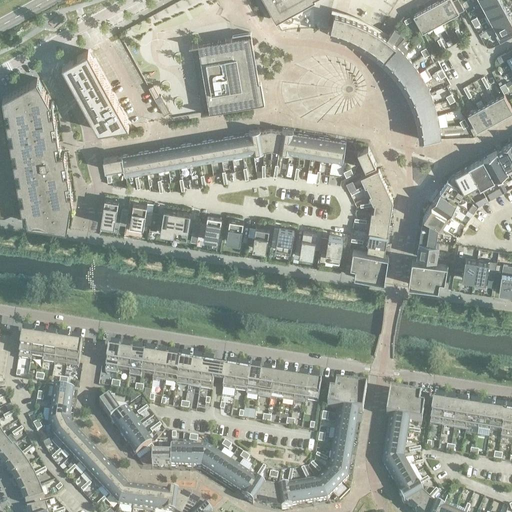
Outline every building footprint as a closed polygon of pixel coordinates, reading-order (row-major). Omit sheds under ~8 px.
[(264,0),(275,19),(310,0),(264,0)] [(450,17),(440,0),(431,5),(441,22),(450,17)] [(440,0),(450,17),(459,12),(456,6),(452,0),(440,0)] [(500,0),(490,0),(482,4),(488,15),(504,6),(500,0)] [(461,3),(456,6),(459,12),(464,9),(461,3)] [(441,22),(431,5),(422,10),(432,27),(436,34),(444,29),(441,22)] [(504,6),(488,15),(494,25),(494,26),(510,17),(504,6)] [(384,59),(396,45),(397,45),(405,37),(394,28),(389,35),(379,28),(369,22),(358,17),(347,13),(335,10),(332,9),(329,24),(331,25),(330,31),(340,34),(350,37),(359,41),(368,46),(376,52),(384,59)] [(432,27),(422,10),(413,15),(422,32),(432,27)] [(511,30),(511,20),(510,17),(494,26),(494,25),(491,27),(500,43),(511,36),(511,32),(511,31),(511,30)] [(53,34),(63,26),(59,22),(49,30),(53,34)] [(262,102),(250,33),(232,36),(232,38),(189,45),(189,46),(191,46),(202,112),(200,112),(201,113),(262,102)] [(397,45),(396,45),(384,59),(391,66),(405,53),(397,45)] [(88,50),(62,65),(98,131),(129,125),(88,50)] [(412,62),(405,53),(391,66),(398,74),(412,62)] [(419,72),(412,62),(398,74),(404,82),(419,72)] [(425,82),(419,72),(404,82),(409,91),(425,82)] [(0,217),(4,218),(19,211),(22,211),(26,210),(28,222),(67,229),(67,227),(62,226),(64,217),(68,217),(71,203),(73,202),(71,192),(67,193),(66,183),(69,182),(68,172),(64,173),(62,163),(66,162),(64,152),(57,153),(55,143),(59,143),(57,132),(53,133),(52,123),(55,123),(54,112),(50,113),(48,103),(52,103),(52,101),(50,101),(43,88),(38,91),(33,82),(38,80),(37,78),(3,97),(5,109),(1,110),(0,109),(0,217)] [(430,93),(425,82),(409,91),(413,100),(430,93)] [(153,85),(149,88),(164,115),(169,112),(170,112),(161,95),(159,96),(153,85)] [(434,104),(430,93),(413,100),(417,109),(434,104)] [(511,111),(511,109),(504,94),(494,99),(504,116),(511,111)] [(504,116),(494,99),(485,104),(495,121),(504,116)] [(437,115),(434,104),(417,109),(419,119),(437,115)] [(495,121),(485,104),(476,109),(486,126),(495,121)] [(486,126),(476,109),(467,114),(477,131),(486,126)] [(445,113),(437,115),(419,119),(421,129),(439,127),(447,126),(445,113)] [(440,139),(439,127),(421,129),(422,140),(440,139)] [(249,133),(253,152),(263,151),(260,131),(260,129),(249,131),(249,133)] [(263,151),(271,149),(271,129),(260,131),(263,151)] [(271,149),(279,151),(282,131),(271,129),(271,149)] [(279,151),(289,152),(292,135),(293,131),(282,129),(282,131),(279,151)] [(242,154),(253,152),(249,133),(243,134),(244,136),(239,137),(242,154)] [(296,135),(292,135),(289,152),(288,155),(300,156),(300,154),(303,135),(297,134),(296,135)] [(303,135),(300,154),(310,156),(313,138),(309,137),(309,136),(303,135)] [(239,137),(235,137),(234,136),(228,137),(232,156),(242,154),(239,137)] [(222,138),(222,140),(218,140),(221,158),(232,156),(228,137),(222,138)] [(313,138),(310,156),(321,157),(324,138),(318,137),(318,139),(313,138)] [(321,157),(331,159),(332,159),(334,142),(330,141),(330,139),(324,138),(321,157)] [(210,160),(221,158),(218,140),(213,141),(213,139),(207,140),(210,160)] [(200,162),(210,160),(207,140),(201,142),(201,143),(197,144),(200,162)] [(342,163),(343,161),(346,142),(339,140),(339,142),(334,142),(332,159),(331,159),(331,161),(342,163)] [(192,145),(192,143),(186,144),(189,163),(200,162),(197,144),(192,145)] [(511,169),(511,145),(511,143),(502,147),(503,148),(501,148),(502,149),(503,148),(504,150),(498,153),(497,151),(498,151),(498,150),(497,151),(497,150),(497,151),(508,172),(511,169)] [(178,165),(189,163),(186,144),(179,145),(180,147),(175,148),(178,165)] [(368,146),(357,151),(365,169),(376,164),(368,146)] [(168,167),(178,165),(175,148),(171,149),(170,147),(164,148),(168,167)] [(157,169),(168,167),(164,148),(158,149),(159,151),(154,151),(157,169)] [(149,152),(149,150),(143,151),(146,171),(157,169),(154,151),(149,152)] [(143,151),(137,153),(137,154),(133,155),(136,173),(146,171),(143,151)] [(494,179),(508,172),(497,151),(483,158),(494,179)] [(125,175),(136,173),(133,155),(128,156),(128,154),(122,155),(124,167),(123,167),(125,175)] [(105,170),(123,167),(124,167),(122,155),(103,158),(105,170)] [(483,158),(469,166),(480,187),(494,179),(483,158)] [(464,191),(478,183),(469,166),(451,176),(448,180),(464,191)] [(383,178),(378,169),(360,177),(365,187),(367,186),(366,186),(383,178)] [(353,176),(345,179),(348,185),(355,182),(353,176)] [(387,188),(383,178),(366,186),(367,186),(371,195),(387,188)] [(464,191),(448,180),(439,192),(456,203),(464,191)] [(498,187),(502,194),(507,191),(503,184),(498,187)] [(393,201),(387,188),(371,195),(369,195),(373,204),(374,204),(375,204),(393,201)] [(456,203),(439,192),(431,204),(453,218),(457,212),(452,209),(456,203)] [(104,199),(100,224),(114,226),(118,201),(104,199)] [(391,215),(393,201),(375,204),(374,204),(373,212),(391,215)] [(133,203),(129,224),(143,227),(144,223),(150,224),(152,212),(146,211),(147,206),(133,203)] [(453,218),(431,204),(423,216),(438,226),(446,231),(454,219),(453,218)] [(468,210),(473,214),(477,208),(472,205),(468,210)] [(177,211),(164,208),(160,233),(173,235),(177,211)] [(187,237),(191,213),(177,211),(173,235),(187,237)] [(373,212),(371,212),(370,222),(389,225),(391,215),(373,212)] [(200,223),(198,235),(204,236),(204,238),(218,241),(218,237),(220,237),(222,226),(220,225),(221,218),(207,215),(206,224),(200,223)] [(438,226),(423,216),(420,232),(419,240),(435,243),(438,228),(437,228),(438,226)] [(229,219),(226,241),(240,243),(243,221),(229,219)] [(389,225),(370,222),(368,232),(387,235),(389,225)] [(269,229),(256,227),(252,248),(266,250),(269,229)] [(294,230),(279,227),(276,248),(290,250),(294,230)] [(303,231),(299,255),(313,257),(317,233),(303,231)] [(387,235),(368,232),(366,243),(368,243),(368,242),(386,245),(387,235)] [(321,253),(320,261),(325,262),(325,265),(338,267),(342,237),(329,235),(326,254),(321,253)] [(419,240),(416,256),(436,259),(439,243),(435,243),(419,240)] [(368,242),(368,243),(367,252),(367,253),(373,254),(384,255),(386,245),(368,242)] [(367,252),(353,250),(350,266),(366,268),(367,262),(372,262),(373,254),(367,253),(367,252)] [(384,255),(373,254),(372,262),(373,263),(370,278),(384,280),(388,256),(384,255)] [(474,280),(477,260),(465,258),(462,278),(474,280)] [(427,262),(412,259),(408,284),(422,286),(424,271),(425,271),(427,262)] [(485,282),(489,262),(477,260),(474,280),(485,282)] [(366,268),(350,266),(346,265),(345,274),(370,278),(373,263),(372,262),(367,262),(366,268)] [(447,265),(427,262),(425,271),(430,272),(429,279),(445,281),(447,265)] [(511,266),(503,265),(499,289),(511,291),(511,266)] [(424,271),(422,286),(447,290),(449,282),(445,281),(429,279),(430,272),(425,271),(424,271)] [(34,338),(22,336),(18,359),(31,361),(32,357),(31,357),(34,338)] [(46,340),(34,338),(31,357),(32,357),(43,359),(46,340)] [(58,342),(46,340),(43,359),(42,363),(54,365),(58,342)] [(70,344),(58,342),(54,365),(66,367),(70,344)] [(82,346),(70,344),(66,367),(78,369),(82,346)] [(121,352),(109,350),(105,373),(118,375),(118,371),(121,352)] [(133,354),(121,352),(118,371),(130,373),(133,354)] [(145,356),(133,354),(130,373),(142,375),(145,356)] [(156,358),(145,356),(142,375),(153,377),(156,358)] [(168,360),(156,358),(153,377),(152,381),(165,383),(168,360)] [(180,362),(168,360),(165,383),(176,384),(176,385),(180,362)] [(181,362),(180,362),(176,385),(176,384),(176,386),(188,388),(192,365),(180,363),(181,362)] [(204,367),(192,365),(188,388),(200,390),(204,367)] [(216,369),(204,367),(200,390),(212,392),(216,369)] [(238,372),(226,370),(223,390),(235,392),(238,372)] [(250,374),(238,372),(235,392),(246,393),(247,393),(250,373),(250,374)] [(262,375),(250,373),(247,393),(246,393),(246,396),(258,398),(262,375)] [(274,377),(262,375),(258,398),(270,400),(274,377)] [(286,379),(274,377),(270,400),(282,402),(286,379)] [(298,381),(286,379),(282,402),(294,403),(298,381)] [(309,383),(298,381),(294,403),(306,405),(307,402),(306,402),(309,383)] [(326,391),(330,392),(346,394),(344,401),(349,402),(350,402),(353,386),(327,382),(326,391)] [(322,385),(309,383),(306,402),(307,402),(318,404),(322,385)] [(367,389),(353,386),(350,402),(349,402),(348,411),(359,412),(359,413),(363,413),(367,389)] [(55,388),(53,399),(70,402),(71,398),(73,398),(74,391),(55,388)] [(346,394),(330,392),(327,408),(339,410),(339,409),(348,411),(349,402),(344,401),(346,394)] [(405,395),(390,393),(386,417),(392,418),(402,419),(404,411),(403,411),(405,395)] [(430,399),(405,395),(403,411),(404,411),(410,412),(411,405),(424,407),(428,408),(430,399)] [(53,399),(51,399),(49,410),(51,410),(71,413),(72,407),(70,407),(70,402),(53,399)] [(120,414),(109,399),(100,405),(111,421),(127,410),(126,409),(120,414)] [(446,405),(433,403),(430,425),(442,427),(446,405)] [(424,407),(411,405),(410,412),(404,411),(402,419),(410,421),(422,423),(424,407)] [(458,407),(446,405),(442,427),(454,429),(458,407)] [(469,408),(458,407),(454,429),(466,431),(467,428),(466,428),(469,408)] [(481,410),(469,408),(466,428),(467,428),(478,430),(481,410)] [(359,412),(348,411),(339,409),(339,410),(338,420),(357,423),(358,417),(356,417),(357,412),(359,413),(359,412)] [(51,410),(49,424),(69,421),(71,413),(51,410)] [(133,418),(127,410),(111,421),(114,426),(116,425),(119,429),(133,418)] [(493,412),(481,410),(478,430),(490,432),(493,412)] [(505,414),(493,412),(490,432),(501,433),(501,435),(502,435),(505,414)] [(505,414),(502,435),(501,435),(501,438),(511,439),(511,416),(505,415),(505,414)] [(139,427),(133,418),(119,429),(121,432),(120,434),(123,439),(139,427)] [(410,421),(402,419),(392,418),(392,422),(390,422),(389,428),(408,431),(410,421)] [(357,423),(338,420),(336,431),(353,433),(354,429),(356,429),(357,423)] [(73,429),(69,421),(49,424),(55,437),(73,429)] [(147,435),(141,425),(139,427),(123,439),(127,444),(129,442),(131,446),(147,435)] [(408,431),(389,428),(388,434),(390,435),(389,439),(406,442),(408,431)] [(39,439),(46,436),(42,429),(36,432),(39,439)] [(79,435),(73,429),(55,437),(64,448),(65,448),(79,435)] [(336,431),(334,441),(354,444),(355,438),(353,438),(353,433),(336,431)] [(83,440),(79,435),(65,448),(64,448),(63,450),(71,458),(72,457),(72,456),(85,444),(82,441),(83,440)] [(154,444),(147,435),(131,446),(134,450),(132,451),(136,456),(154,444)] [(406,442),(389,439),(388,444),(386,443),(385,449),(405,453),(406,442)] [(334,441),(332,440),(330,452),(333,452),(350,455),(351,450),(353,450),(354,444),(334,441)] [(13,448),(6,441),(0,445),(0,460),(0,461),(13,448)] [(88,448),(85,444),(72,456),(72,457),(79,464),(94,451),(89,446),(88,448)] [(171,445),(171,448),(172,448),(171,467),(177,467),(177,465),(182,466),(182,448),(183,448),(183,446),(171,445)] [(22,456),(14,447),(13,448),(0,461),(7,468),(22,456)] [(172,448),(171,448),(171,455),(152,455),(152,466),(171,467),(172,448)] [(193,448),(183,448),(182,448),(182,466),(186,466),(186,468),(192,468),(193,448)] [(207,449),(193,448),(192,468),(202,468),(208,449),(207,449)] [(150,453),(147,449),(136,456),(139,461),(150,453)] [(220,457),(219,457),(208,449),(202,468),(209,473),(220,457)] [(405,453),(385,449),(383,464),(403,460),(405,453)] [(98,455),(94,451),(79,464),(86,472),(87,472),(100,460),(96,457),(98,455)] [(350,455),(333,452),(331,463),(350,466),(351,459),(349,459),(350,455)] [(231,461),(221,455),(219,457),(220,457),(209,473),(214,477),(215,475),(219,477),(229,463),(231,461)] [(29,466),(22,456),(7,468),(12,477),(29,466)] [(103,464),(100,460),(87,472),(86,472),(85,473),(92,482),(108,467),(104,462),(103,464)] [(407,467),(403,460),(383,464),(390,476),(407,467)] [(238,468),(229,463),(219,477),(223,480),(222,482),(227,485),(238,469),(238,468)] [(350,466),(331,463),(330,471),(348,480),(350,466)] [(35,476),(29,466),(12,477),(18,485),(35,476)] [(249,473),(239,466),(238,468),(238,469),(227,485),(233,488),(234,487),(237,489),(247,474),(247,475),(249,473)] [(113,471),(108,467),(92,482),(100,490),(102,488),(101,488),(114,476),(111,473),(113,471)] [(412,476),(407,467),(390,476),(393,482),(395,481),(397,485),(412,476)] [(348,480),(330,471),(324,476),(338,490),(348,480)] [(256,480),(247,475),(247,474),(237,489),(241,492),(240,493),(245,497),(244,499),(256,480)] [(40,487),(35,476),(18,485),(22,494),(40,487)] [(117,479),(114,476),(101,488),(102,488),(109,496),(123,483),(119,478),(117,479)] [(338,490),(324,476),(318,482),(327,501),(338,490)] [(418,485),(412,476),(397,485),(400,489),(398,490),(401,495),(399,496),(418,485)] [(265,486),(256,480),(244,499),(253,504),(265,486)] [(327,501),(318,482),(310,484),(313,503),(327,501)] [(128,488),(123,483),(109,496),(119,507),(128,488)] [(313,503),(310,484),(299,485),(302,503),(306,502),(307,504),(313,503)] [(302,503),(299,485),(288,487),(292,509),(292,506),(298,505),(297,503),(302,503)] [(423,494),(418,485),(399,496),(404,505),(423,494)] [(272,487),(265,486),(253,504),(253,505),(254,504),(267,506),(272,487)] [(44,498),(40,487),(22,494),(26,504),(44,498)] [(278,489),(272,487),(267,506),(281,509),(282,511),(282,510),(278,489)] [(292,509),(288,487),(278,489),(282,510),(292,509)] [(136,489),(128,488),(119,507),(133,508),(133,509),(136,489)] [(142,490),(136,489),(133,509),(133,508),(132,511),(140,511),(143,511),(146,493),(142,492),(142,490)] [(157,492),(151,491),(151,493),(146,493),(143,511),(154,511),(155,511),(157,492)] [(179,493),(168,491),(167,496),(168,496),(165,511),(175,511),(178,494),(179,494),(179,493)] [(163,493),(157,492),(155,511),(157,511),(165,511),(168,496),(167,496),(163,495),(163,493)] [(179,494),(178,494),(175,511),(185,511),(191,501),(179,494)] [(417,511),(429,500),(423,494),(404,505),(404,506),(405,505),(413,511),(417,511)] [(431,511),(435,505),(429,500),(417,511),(431,511)] [(204,507),(191,501),(185,511),(199,511),(204,508),(204,507)]
